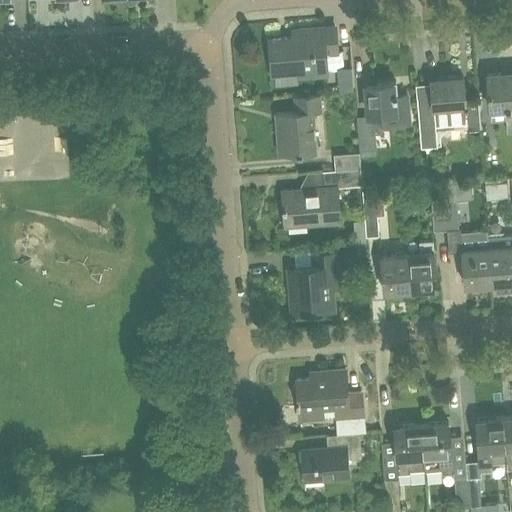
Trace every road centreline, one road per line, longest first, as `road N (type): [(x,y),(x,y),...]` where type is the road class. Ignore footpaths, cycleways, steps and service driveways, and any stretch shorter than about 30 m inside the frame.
road 1 (residential): [(238,344),(214,38)]
road 2 (residential): [(238,344),(511,323)]
road 3 (residential): [(0,51),(214,38)]
road 4 (residential): [(251,511),(238,344)]
